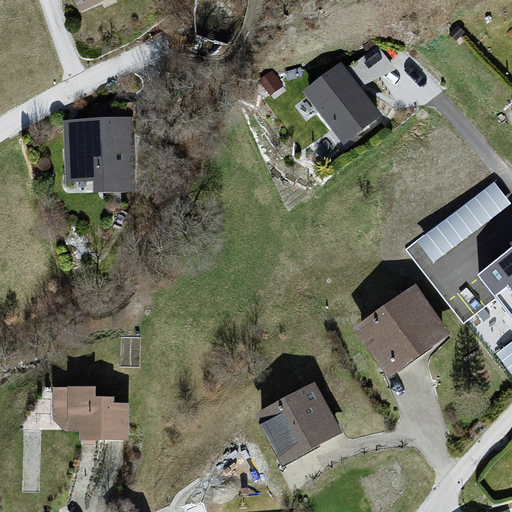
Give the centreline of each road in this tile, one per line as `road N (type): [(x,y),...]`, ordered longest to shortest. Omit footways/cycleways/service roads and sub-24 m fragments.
road 1 (residential): [(0,133),(171,48)]
road 2 (residential): [(511,415),(431,511)]
